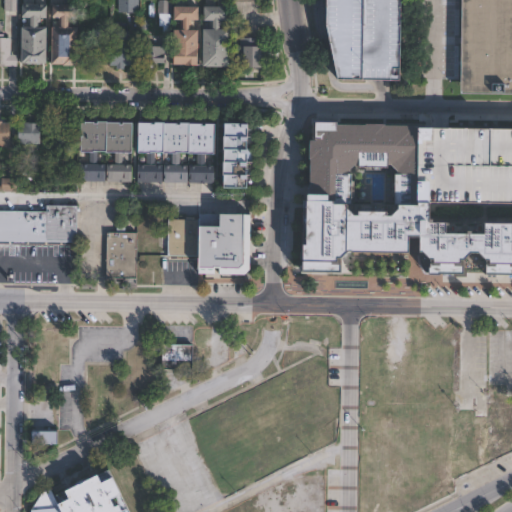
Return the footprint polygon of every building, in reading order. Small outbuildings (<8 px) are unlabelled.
[(13,0),(13,12),(0,12),(0,0),(13,0)] [(140,0),(140,13),(119,13),(119,0),(140,0)] [(166,0),(166,38),(158,37),(158,28),(154,28),(154,1),(162,1),(162,0),(166,0)] [(259,0),(259,38),(261,38),(261,45),(264,45),(263,71),(238,71),(238,0),(259,0)] [(323,27),(323,0),(398,0),(398,78),(334,78),(323,27)] [(511,0),(511,93),(462,93),(462,0),(511,0)] [(34,19),(34,28),(44,28),(43,65),(18,65),(18,28),(26,29),(27,19),(19,19),(19,5),(44,6),(44,19),(34,19)] [(74,6),(73,68),(47,67),(47,6),(74,6)] [(195,8),(195,22),(186,22),(186,33),(195,33),(195,68),(170,67),(170,32),(178,32),(178,22),(170,22),(170,8),(195,8)] [(216,22),(216,30),(226,31),(225,68),(222,68),(222,69),(202,68),(198,68),(199,31),(208,31),(208,22),(199,22),(199,8),(225,8),(225,22),(216,22)] [(134,32),(133,46),(142,46),(142,35),(150,35),(149,40),(151,40),(151,47),(167,47),(167,64),(160,64),(160,69),(148,69),(148,63),(141,63),(141,68),(133,68),(133,66),(127,66),(127,70),(117,70),(118,67),(112,66),(113,32),(134,32)] [(16,56),(16,67),(0,66),(0,34),(1,34),(1,39),(9,39),(9,56),(16,56)] [(43,145),(20,145),(21,124),(40,124),(40,120),(49,120),(48,127),(43,127),(43,145)] [(337,261),(337,274),(298,273),(299,194),(307,194),(307,142),(310,142),(310,120),(336,121),(335,124),(414,126),(413,128),(413,184),(425,184),(424,202),(424,221),(445,222),(445,231),(479,231),(479,222),(511,222),(511,276),(483,276),(484,262),(481,262),(474,255),(467,255),(459,262),(458,275),(425,275),(426,261),(417,254),(414,254),(414,238),(402,238),(402,256),(344,256),(337,261)] [(0,122),(5,123),(5,124),(12,124),(11,150),(0,149),(0,122)] [(111,123),(111,124),(123,124),(123,126),(126,126),(126,124),(135,124),(135,125),(153,124),(153,126),(156,126),(156,124),(166,124),(166,125),(178,125),(178,126),(181,126),(181,125),(191,125),(203,125),(203,128),(207,128),(207,126),(216,126),(216,155),(208,155),(208,167),(218,167),(218,184),(213,184),(202,183),(200,183),(190,183),(186,183),(176,183),(172,183),(152,183),(148,183),(139,183),(139,182),(139,166),(149,166),(149,155),(134,155),(134,154),(125,154),(125,166),(135,166),(135,182),(130,182),(120,182),(118,182),(107,182),(104,182),(94,181),(92,181),(81,181),(79,181),(79,165),(91,165),(91,154),(83,154),(83,125),(88,125),(88,123),(97,123),(97,125),(100,125),(100,123),(111,123)] [(74,125),(74,152),(53,152),(54,135),(52,135),(52,124),(74,125)] [(250,125),(250,126),(252,126),(252,130),(250,130),(250,138),(251,138),(251,143),(250,143),(250,151),(252,151),(252,156),(250,156),(250,164),(251,164),(251,168),(249,168),(249,177),(252,177),(252,181),(249,181),(249,190),(226,190),(226,176),(225,176),(225,164),(227,164),(227,151),(226,151),(226,138),(227,138),(227,124),(250,125)] [(413,184),(425,184),(424,202),(511,203),(511,130),(437,129),(413,128),(413,184)] [(20,194),(1,193),(1,187),(6,187),(6,180),(20,180),(20,194)] [(78,205),(78,237),(78,243),(0,242),(0,210),(45,211),(46,211),(46,204),(76,205),(78,205)] [(252,214),(201,213),(201,218),(201,255),(201,273),(217,273),(217,268),(220,268),(220,273),(245,273),(251,269),(252,214)] [(201,218),(170,218),(170,232),(170,246),(170,255),(201,255),(201,218)] [(134,280),(104,280),(105,234),(135,234),(134,280)] [(56,363),(51,363),(52,348),(59,348),(59,330),(34,330),(33,385),(56,386),(56,363)] [(191,369),(160,369),(160,345),(191,345),(191,369)] [(511,453),(457,481),(458,416),(488,416),(488,396),(511,396),(511,453)] [(58,442),(32,442),(32,429),(58,429),(58,442)] [(128,511),(108,467),(52,494),(49,486),(39,490),(27,510),(27,511),(128,511)]
